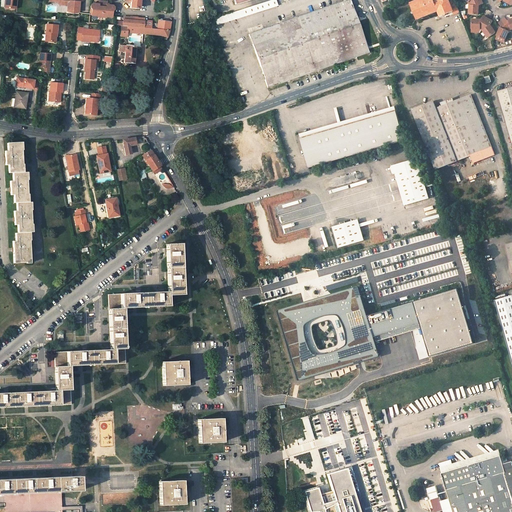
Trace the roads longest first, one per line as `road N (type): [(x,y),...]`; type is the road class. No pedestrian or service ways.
road 1 (unclassified): [(195,212),(233,300),(246,355),(256,511)]
road 2 (residential): [(0,358),(192,205)]
road 3 (unclassified): [(162,134),(355,73)]
road 4 (residential): [(40,295),(4,257),(0,127)]
road 5 (unknown): [(265,106),(241,34),(331,0)]
road 6 (unclassified): [(175,0),(176,31),(155,118),(162,134)]
road 7 (residential): [(30,130),(38,259)]
road 8 (residential): [(317,182),(195,212)]
